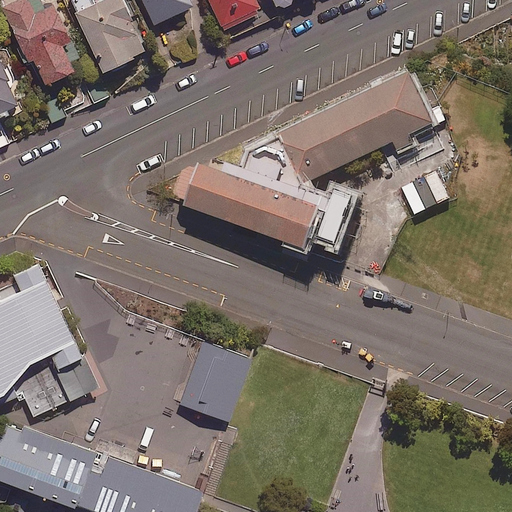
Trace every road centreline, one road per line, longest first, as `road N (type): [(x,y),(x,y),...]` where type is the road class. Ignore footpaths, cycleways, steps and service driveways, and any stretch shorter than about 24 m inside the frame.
road 1 (residential): [(511,370),(18,188)]
road 2 (tertiary): [(18,188),(421,0)]
